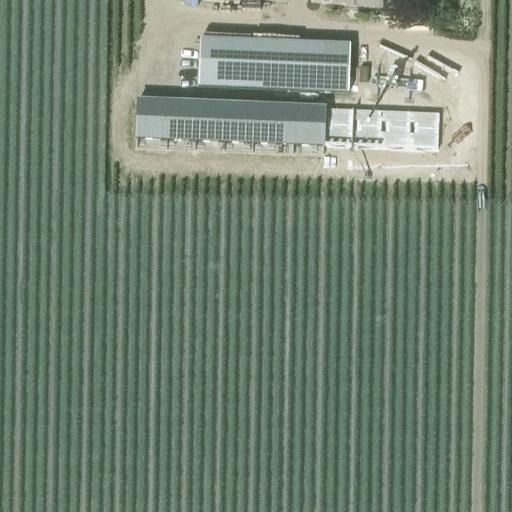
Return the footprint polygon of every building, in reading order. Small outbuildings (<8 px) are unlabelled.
[(310,0),(310,7),(382,12),(382,0),(310,0)] [(323,46),(202,42),(200,90),(321,95),(323,46)] [(135,103),(134,141),(164,142),(165,105),(135,103)] [(165,105),(164,142),(192,143),(194,106),(165,105)] [(194,106),(192,143),(221,144),(223,107),(194,106)] [(223,107),(221,144),(250,145),(251,108),(223,107)] [(251,108),(250,145),(279,146),(280,109),(251,108)] [(280,109),(279,146),(291,147),(293,110),(280,109)] [(293,110),(291,147),(321,148),(323,111),(293,110)]
